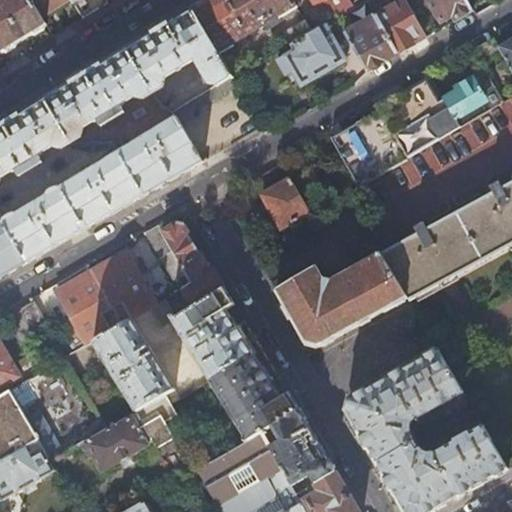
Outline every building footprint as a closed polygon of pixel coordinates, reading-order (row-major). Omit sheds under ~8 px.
[(0,0),(0,52),(1,54),(48,25),(44,19),(32,0),(0,0)] [(73,2),(71,0),(32,0),(44,19),(73,2)] [(208,0),(194,9),(221,55),(236,45),(234,43),(268,21),(272,27),(280,22),(276,16),(280,14),(282,17),(298,6),(294,0),(208,0)] [(406,0),(402,0),(376,15),(399,52),(428,36),(406,0)] [(457,19),(473,10),(467,0),(429,0),(438,16),(445,18),(454,14),(457,19)] [(182,121),(240,86),(235,78),(221,55),(194,9),(166,26),(129,49),(155,94),(161,103),(181,118),(182,121)] [(399,52),(376,15),(347,32),(369,69),(399,52)] [(286,31),(294,44),(295,43),(315,32),(310,25),(306,19),(286,31)] [(315,32),(326,26),(322,19),(310,25),(315,32)] [(315,32),(295,43),(300,50),(282,60),(289,72),(296,67),(305,82),(346,58),(326,26),(315,32)] [(511,38),(500,46),(511,66),(511,38)] [(145,100),(155,94),(129,49),(91,72),(47,99),(74,143),(85,136),(87,127),(99,120),(104,127),(128,112),(123,105),(137,96),(145,100)] [(380,109),(408,159),(446,137),(483,115),(506,102),(491,76),(477,52),(462,60),(475,82),(447,98),(434,76),(418,85),(399,96),(379,108),(380,109)] [(65,148),(74,143),(47,99),(7,123),(0,127),(0,188),(2,187),(4,177),(19,168),(23,176),(47,162),(42,154),(55,146),(65,148)] [(332,137),(361,187),(408,159),(380,109),(332,137)] [(166,183),(204,161),(182,121),(181,118),(122,154),(146,195),(166,183)] [(98,223),(146,195),(122,154),(8,223),(29,262),(62,243),(98,223)] [(292,178),(283,163),(254,180),(263,195),(292,178)] [(282,228),(311,211),(292,178),(263,195),(282,228)] [(409,298),(411,301),(511,245),(511,182),(504,186),(502,182),(503,181),(502,179),(491,186),(492,187),(493,187),(496,191),(428,229),(426,224),(427,224),(426,222),(416,228),(417,229),(419,228),(422,232),(383,254),(409,298)] [(0,278),(9,274),(29,262),(8,223),(0,227),(0,278)] [(175,225),(164,231),(175,251),(184,267),(204,256),(183,223),(177,226),(175,225)] [(164,231),(160,224),(146,232),(161,259),(175,251),(164,231)] [(128,250),(92,270),(124,324),(133,319),(159,304),(141,272),(138,266),(128,250)] [(175,251),(161,259),(173,280),(187,273),(184,267),(175,251)] [(409,298),(383,254),(339,278),(336,279),(333,280),(332,281),(330,281),(328,281),(327,281),(325,279),(323,278),(321,276),(319,273),(318,270),(316,267),(277,290),(306,341),(322,346),(348,331),(383,312),(409,298)] [(208,263),(204,256),(184,267),(187,273),(194,284),(185,289),(195,307),(225,288),(216,273),(214,273),(208,263)] [(143,263),(138,266),(141,272),(146,269),(143,263)] [(124,324),(92,270),(57,291),(88,346),(95,342),(124,324)] [(178,318),(175,314),(171,316),(212,379),(255,354),(237,326),(227,309),(235,303),(225,288),(195,307),(178,318)] [(36,302),(22,310),(36,333),(50,325),(36,302)] [(36,333),(22,310),(8,318),(21,341),(36,333)] [(133,319),(124,324),(95,342),(138,411),(167,394),(169,394),(169,393),(176,388),(133,319)] [(0,384),(18,374),(0,344),(0,384)] [(488,481),(511,469),(485,426),(433,455),(426,454),(424,452),(417,445),(411,431),(411,425),(413,422),(465,393),(440,349),(373,386),(353,397),(349,411),(393,489),(405,511),(432,511),(442,507),(488,481)] [(13,389),(0,396),(0,462),(38,441),(51,461),(67,452),(85,442),(123,420),(80,351),(54,365),(26,381),(43,410),(29,417),(13,389)] [(255,354),(212,379),(251,440),(263,432),(293,486),(310,476),(315,484),(337,470),(292,392),(283,398),(271,379),(255,354)] [(138,411),(123,420),(85,442),(103,473),(150,446),(150,444),(154,442),(157,447),(175,437),(166,421),(178,413),(172,402),(167,394),(138,411)] [(263,432),(251,440),(208,464),(197,470),(220,511),(307,511),(302,503),(298,495),(293,486),(263,432)] [(56,470),(51,461),(38,441),(0,462),(0,493),(4,500),(56,470)] [(315,484),(311,487),(298,495),(302,503),(307,500),(314,511),(361,511),(337,470),(315,484)] [(148,511),(142,502),(124,511),(148,511)]
